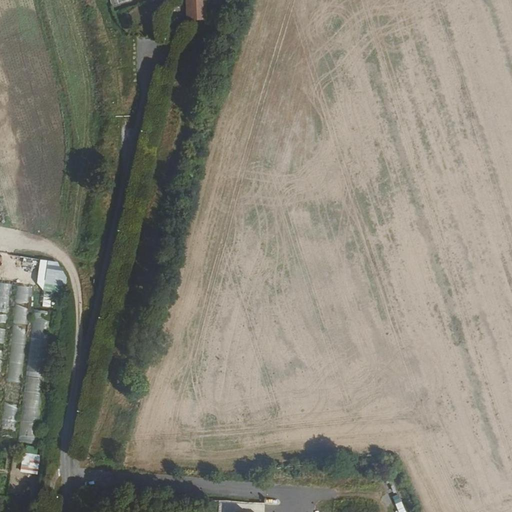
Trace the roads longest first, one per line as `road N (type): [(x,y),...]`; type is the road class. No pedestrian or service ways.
road 1 (track): [(223,0),(120,360),(88,456),(71,472)]
road 2 (unclassified): [(68,511),(73,484),(65,434),(144,99),(143,42)]
road 3 (track): [(81,363),(80,294),(70,261),(0,246)]
road 4 (track): [(132,157),(97,0)]
